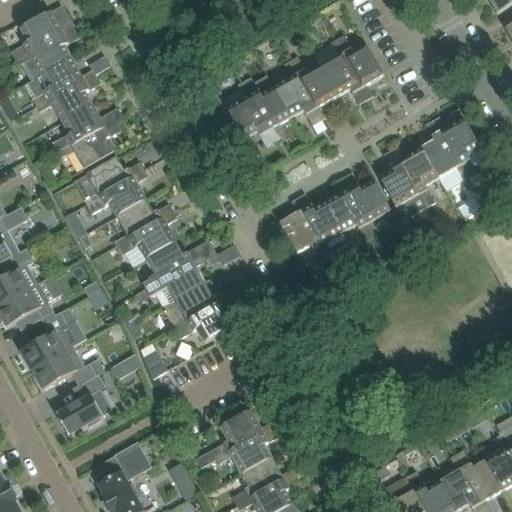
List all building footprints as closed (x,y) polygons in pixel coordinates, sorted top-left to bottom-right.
[(498,16),(511,8),(511,0),(489,0),(498,15),(497,15),(498,16)] [(12,55),(16,62),(29,54),(31,58),(64,38),(67,42),(78,35),(63,8),(22,32),(29,45),(12,55)] [(29,54),(16,62),(20,69),(22,67),(32,85),(73,62),(66,49),(81,40),(78,35),(67,42),(64,38),(31,58),(29,54)] [(360,93),(367,103),(374,99),(368,88),(386,78),(368,48),(355,55),(345,38),(338,42),(346,56),(343,58),(363,91),(360,93)] [(339,60),(321,70),(338,100),(352,92),(360,107),(367,103),(360,93),(363,91),(343,58),(346,56),(338,42),(332,46),(339,60)] [(106,60),(91,68),(94,72),(96,77),(111,69),(106,60)] [(300,77),(297,78),(317,113),(314,114),(320,124),(328,120),(322,109),(338,100),(321,70),(309,78),(298,60),(292,64),(300,77)] [(98,80),(94,72),(83,79),(73,62),(32,85),(25,89),(36,109),(49,101),(51,104),(85,85),(86,87),(98,80)] [(285,67),(293,80),(274,91),(292,121),(305,113),(314,128),(320,124),(314,114),(317,113),(297,78),(300,77),(292,64),(285,67)] [(249,82),(245,84),(253,98),(251,99),(270,133),(267,135),(273,145),(281,141),(277,134),(283,131),(280,127),(292,121),(274,91),(267,79),(255,86),(252,80),(249,82)] [(53,108),(64,126),(94,109),(87,95),(102,87),(98,80),(86,87),(85,85),(51,104),(49,101),(36,109),(40,115),(53,108)] [(223,100),(222,101),(245,142),(258,134),(267,149),(273,145),(267,135),(270,133),(251,99),(253,98),(245,84),(239,88),(241,92),(224,102),(223,100)] [(71,139),(53,149),(57,156),(69,148),(72,152),(106,131),(108,134),(118,127),(119,127),(125,124),(118,111),(101,120),(94,109),(64,126),(71,139)] [(464,167),(471,180),(478,176),(468,159),(482,151),(460,113),(447,120),(452,128),(447,131),(441,120),(433,124),(440,137),(443,135),(462,169),(464,167)] [(433,124),(427,128),(435,143),(422,151),(440,181),(447,194),(471,180),(464,167),(462,169),(443,135),(440,137),(433,124)] [(69,148),(57,156),(61,162),(73,155),(84,173),(115,155),(108,142),(123,133),(119,127),(118,127),(108,134),(106,131),(72,152),(69,148)] [(440,181),(422,151),(405,160),(399,149),(392,153),(398,165),(400,164),(419,198),(422,196),(430,210),(437,206),(427,189),(440,181)] [(398,165),(392,153),(385,157),(393,172),(380,180),(405,224),(423,214),(430,210),(422,196),(419,198),(400,164),(398,165)] [(97,197),(85,204),(88,211),(101,204),(100,202),(135,182),(133,179),(145,172),(141,165),(126,174),(118,160),(101,170),(86,178),(97,197)] [(109,208),(117,221),(148,203),(138,185),(149,179),(145,172),(133,179),(135,182),(100,202),(101,204),(88,211),(92,218),(109,208)] [(353,176),(346,180),(352,191),(350,193),(369,227),(367,228),(374,241),(381,238),(373,225),(392,214),(375,183),(361,191),(353,176)] [(352,191),(346,180),(339,184),(345,194),(327,205),(345,235),(358,228),(368,245),(374,241),(367,228),(369,227),(350,193),(352,191)] [(306,196),(298,201),(305,212),(304,213),(323,248),(320,250),(328,262),(334,258),(333,256),(351,246),(345,235),(327,205),(315,212),(306,196)] [(311,248),(321,265),(328,262),(320,250),(323,248),(304,213),(305,212),(298,201),(292,205),(298,215),(281,225),(298,256),(311,248)] [(127,240),(114,247),(118,253),(131,246),(129,243),(164,223),(163,221),(175,214),(170,207),(155,215),(148,203),(117,221),(127,240)] [(0,222),(1,222),(8,218),(1,205),(0,205),(0,222)] [(0,266),(6,263),(21,255),(9,234),(29,222),(22,210),(8,218),(1,222),(8,234),(0,238),(0,266)] [(139,250),(146,262),(177,244),(167,227),(178,221),(175,214),(163,221),(164,223),(129,243),(131,246),(118,253),(122,260),(139,250)] [(141,281),(145,287),(150,284),(155,291),(160,288),(158,285),(194,265),(197,269),(218,257),(210,243),(184,257),(177,244),(146,262),(153,274),(141,281)] [(2,282),(2,281),(1,282),(0,283),(0,308),(39,287),(29,268),(35,265),(27,252),(21,255),(6,263),(13,276),(7,279),(7,278),(6,279),(6,280),(2,282)] [(150,284),(145,287),(147,291),(152,300),(156,298),(168,292),(175,303),(175,304),(207,287),(197,269),(194,265),(158,285),(160,288),(155,291),(150,284)] [(321,290),(328,302),(348,291),(341,279),(321,290)] [(102,293),(97,284),(85,291),(90,300),(102,293)] [(175,303),(163,310),(163,311),(174,330),(180,327),(183,333),(190,329),(188,326),(222,306),(225,311),(243,301),(247,299),(239,284),(217,297),(214,299),(207,287),(175,304),(175,303)] [(39,287),(0,308),(0,315),(3,322),(3,323),(4,323),(6,326),(5,327),(6,328),(7,328),(8,330),(17,325),(21,333),(22,334),(44,321),(55,315),(39,287)] [(180,327),(174,330),(181,342),(198,332),(206,345),(257,316),(256,315),(252,317),(243,301),(225,311),(222,306),(188,326),(190,329),(183,333),(180,327)] [(57,318),(44,325),(51,337),(64,330),(77,323),(70,311),(57,318)] [(139,315),(126,323),(129,329),(143,322),(139,315)] [(139,325),(130,330),(136,341),(145,336),(139,325)] [(33,373),(75,350),(64,330),(51,337),(43,342),(42,341),(41,342),(42,343),(38,345),(38,344),(37,344),(37,345),(22,354),(33,373)] [(75,350),(33,373),(44,393),(59,385),(60,385),(61,385),(60,384),(64,382),(65,383),(66,382),(65,381),(86,370),(75,350)] [(170,373),(158,352),(144,360),(154,382),(170,373)] [(135,358),(115,367),(120,379),(141,370),(135,358)] [(98,362),(89,367),(96,379),(99,377),(99,378),(105,374),(98,362)] [(58,420),(59,421),(60,421),(62,424),(61,425),(62,426),(70,438),(88,428),(90,430),(102,423),(101,420),(113,413),(101,392),(106,389),(99,378),(99,377),(96,379),(82,388),(89,399),(57,417),(59,420),(58,420)] [(482,406),(472,412),(480,427),(490,421),(488,416),(484,411),(482,406)] [(202,471),(217,463),(216,460),(229,452),(230,455),(264,435),(266,438),(277,432),(273,424),(262,431),(252,413),(222,430),(229,444),(197,462),(202,471)] [(511,427),(499,435),(501,439),(504,437),(511,450),(508,452),(511,457),(511,427)] [(182,442),(190,437),(185,428),(177,433),(182,442)] [(216,460),(217,463),(219,466),(232,459),(243,477),(273,460),(266,447),(281,439),(277,432),(266,438),(264,435),(230,455),(229,452),(216,460)] [(487,463),(504,493),(511,488),(511,457),(508,452),(511,450),(504,437),(497,441),(499,445),(482,454),(487,463)] [(121,477),(107,485),(100,488),(106,499),(105,499),(104,499),(111,511),(143,511),(137,500),(140,499),(133,487),(130,489),(128,484),(153,470),(139,445),(115,458),(122,469),(118,471),(121,477)] [(492,511),(487,503),(504,493),(487,463),(474,471),(465,454),(458,458),(465,470),(462,472),(482,506),(480,507),(482,511),(492,511)] [(441,484),(440,484),(456,511),(461,511),(470,507),(473,511),(482,511),(480,507),(482,506),(462,472),(465,470),(458,458),(451,462),(458,474),(441,484)] [(233,500),(237,507),(249,500),(251,502),(285,482),(287,485),(298,478),(294,471),(283,477),(273,460),(243,477),(250,490),(233,500)] [(387,468),(379,472),(383,479),(391,474),(387,468)] [(456,511),(440,484),(441,484),(438,479),(424,487),(417,475),(415,476),(411,478),(419,491),(415,493),(426,511),(456,511)] [(0,511),(19,511),(15,504),(16,503),(16,504),(17,503),(7,486),(6,487),(7,487),(6,488),(0,477),(0,511)] [(190,477),(175,485),(187,505),(201,497),(190,477)] [(249,500),(237,507),(240,511),(241,511),(253,506),(256,511),(283,511),(294,506),(287,494),(302,485),(298,478),(287,485),(285,482),(251,502),(249,500)] [(419,491),(411,478),(404,481),(412,495),(393,505),(397,511),(426,511),(415,493),(419,491)]
